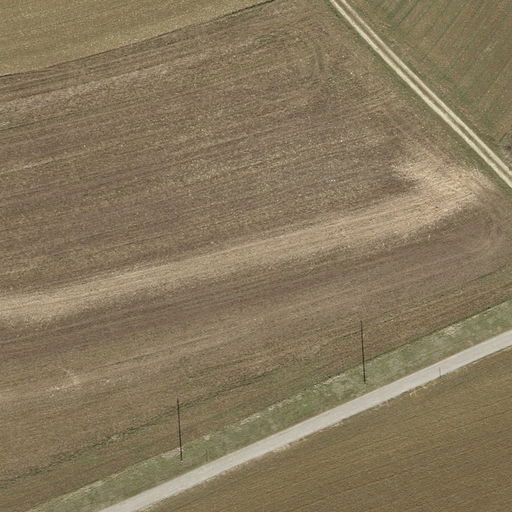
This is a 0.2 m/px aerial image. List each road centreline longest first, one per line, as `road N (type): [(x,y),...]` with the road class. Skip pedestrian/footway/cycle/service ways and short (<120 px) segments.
road 1 (track): [(115,511),(511,340)]
road 2 (track): [(511,169),(334,0)]
